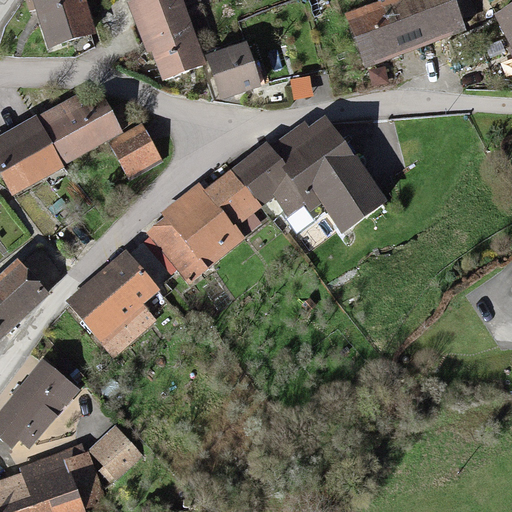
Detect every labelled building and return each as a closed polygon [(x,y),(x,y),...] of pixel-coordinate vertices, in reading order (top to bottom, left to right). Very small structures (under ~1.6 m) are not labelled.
[(75,0),(46,0),(28,6),(44,57),(89,43),(75,0)] [(189,0),(165,0),(127,13),(153,89),(200,73),(180,13),(193,9),(189,0)] [(344,28),(362,73),(458,35),(453,24),(473,16),(466,0),(372,0),(378,14),(344,28)] [(511,15),(493,25),(511,61),(511,15)] [(240,54),(202,65),(214,107),(252,96),(240,54)] [(0,146),(0,186),(9,202),(115,139),(105,121),(95,105),(80,114),(73,103),(0,146)] [(119,113),(105,121),(115,139),(130,130),(119,113)] [(300,127),(265,156),(291,186),(306,204),(339,244),(380,210),(319,124),(306,134),(300,127)] [(139,136),(111,152),(127,181),(156,164),(139,136)] [(259,149),(227,177),(258,214),(271,203),(291,186),(265,156),(259,149)] [(200,200),(231,237),(258,214),(227,177),(200,200)] [(291,186),(271,203),(286,221),(306,204),(291,186)] [(163,225),(144,242),(178,282),(183,278),(189,285),(238,244),(231,237),(200,200),(194,193),(160,221),(163,225)] [(144,242),(120,261),(155,302),(178,282),(144,242)] [(120,261),(64,310),(99,350),(155,302),(120,261)] [(13,272),(0,283),(0,340),(41,302),(13,272)] [(38,371),(0,420),(0,451),(4,454),(11,445),(26,456),(71,397),(38,371)] [(112,434),(87,459),(115,486),(140,460),(112,434)] [(87,459),(60,469),(76,511),(80,511),(104,503),(87,459)] [(0,511),(76,511),(60,469),(57,461),(17,476),(19,484),(0,490),(0,511)]
